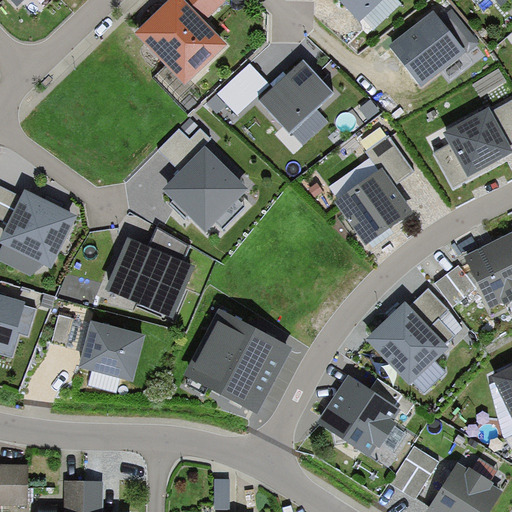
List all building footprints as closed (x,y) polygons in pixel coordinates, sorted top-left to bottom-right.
[(164,0),(124,37),(169,86),(212,47),(194,28),(167,0),(164,0)] [(167,0),(194,28),(224,0),(167,0)] [(339,0),(357,20),(378,0),(339,0)] [(435,12),(390,48),(424,91),(469,55),(435,12)] [(302,62),(261,101),(292,134),(333,95),(302,62)] [(511,100),(494,111),(511,141),(511,100)] [(511,153),(511,150),(488,106),(441,131),(467,179),(511,153)] [(181,171),(211,138),(189,119),(160,152),(181,171)] [(414,171),(389,136),(366,152),(392,188),(414,171)] [(206,154),(169,190),(205,227),(243,191),(206,154)] [(326,204),(354,246),(402,213),(373,172),(326,204)] [(25,188),(0,242),(0,243),(52,267),(77,211),(25,188)] [(511,235),(467,255),(489,306),(511,295),(511,235)] [(192,264),(127,238),(106,292),(171,317),(192,264)] [(0,297),(0,351),(13,355),(19,332),(30,335),(37,308),(0,297)] [(403,309),(361,346),(396,384),(438,346),(403,309)] [(222,310),(187,369),(257,410),(292,351),(222,310)] [(76,320),(60,316),(53,346),(69,349),(76,320)] [(133,383),(145,337),(90,323),(79,369),(133,383)] [(511,368),(497,376),(511,406),(511,368)] [(348,376),(319,422),(372,454),(400,407),(348,376)] [(414,447),(390,486),(416,502),(440,463),(414,447)] [(412,511),(413,511),(483,511),(498,489),(448,457),(412,511)] [(11,468),(0,467),(0,501),(11,502),(11,468)] [(11,468),(11,502),(28,502),(29,468),(11,468)] [(98,511),(99,484),(64,484),(64,511),(98,511)] [(220,487),(220,511),(233,511),(234,487),(220,487)]
